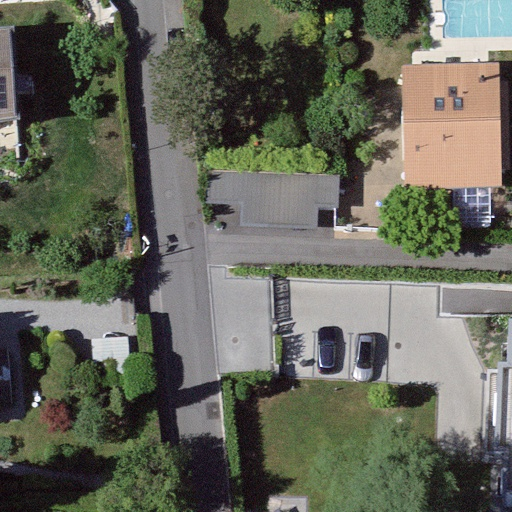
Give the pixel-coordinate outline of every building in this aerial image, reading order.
[(0,135),(24,134),(18,43),(0,44),(0,135)] [(504,199),(501,75),(405,78),(408,202),(504,199)] [(340,180),(208,176),(207,208),(243,209),(242,231),(319,233),(320,218),(339,219),(340,180)] [(511,330),(510,330),(508,378),(486,377),(483,458),(505,459),(503,502),(511,502),(511,330)] [(128,340),(95,343),(98,377),(131,374),(128,340)]
